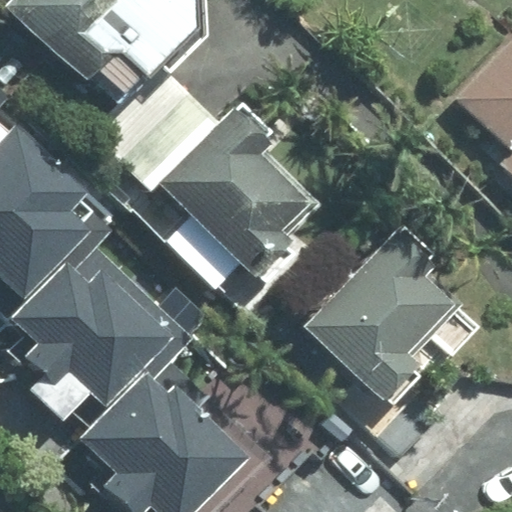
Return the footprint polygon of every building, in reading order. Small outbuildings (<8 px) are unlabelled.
[(0,0),(0,44),(86,134),(211,14),(197,0),(0,0)] [(511,33),(436,104),(511,186),(511,33)] [(230,99),(137,176),(227,285),(320,209),(230,99)] [(0,131),(0,309),(85,395),(48,432),(127,511),(200,511),(258,456),(62,259),(95,226),(0,131)] [(472,316),(394,230),(280,333),(358,419),(472,316)]
